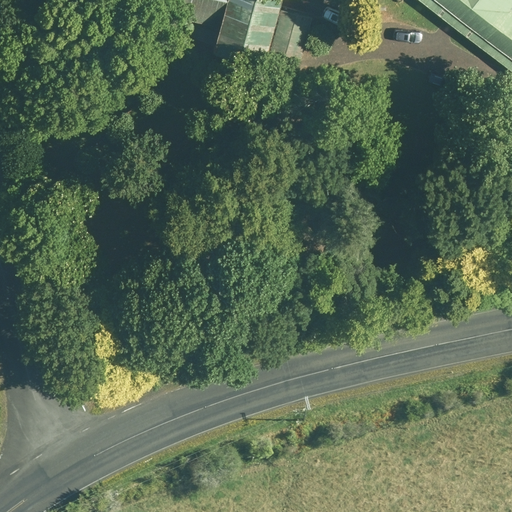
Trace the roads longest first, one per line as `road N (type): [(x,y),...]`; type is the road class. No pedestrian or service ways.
road 1 (tertiary): [(58,475),(247,392),(511,331)]
road 2 (unclassified): [(58,475),(0,284)]
